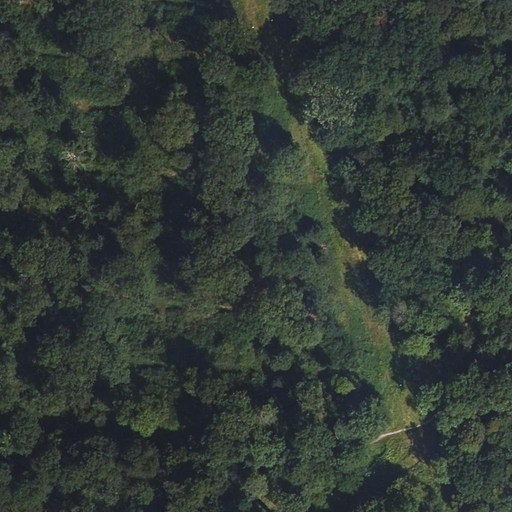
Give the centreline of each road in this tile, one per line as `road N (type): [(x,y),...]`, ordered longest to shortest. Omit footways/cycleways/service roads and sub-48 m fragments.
road 1 (track): [(411,429),(260,0)]
road 2 (track): [(0,423),(342,439),(411,429),(440,403)]
road 3 (track): [(425,456),(511,192)]
road 4 (track): [(336,511),(511,401)]
